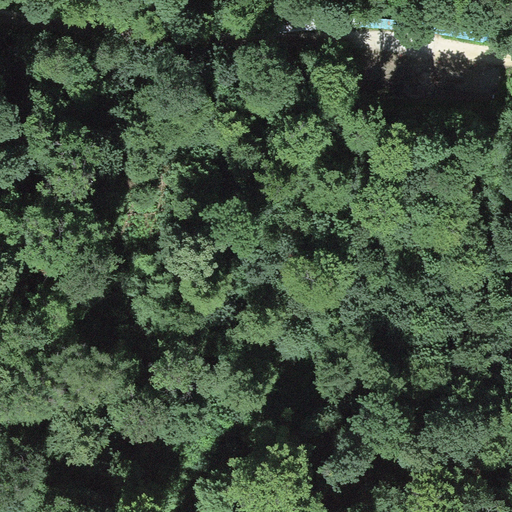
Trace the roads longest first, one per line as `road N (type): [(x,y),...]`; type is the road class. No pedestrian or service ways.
road 1 (track): [(490,60),(383,127),(287,249),(195,347),(128,442),(126,511)]
road 2 (track): [(511,57),(366,41),(97,36),(0,19)]
